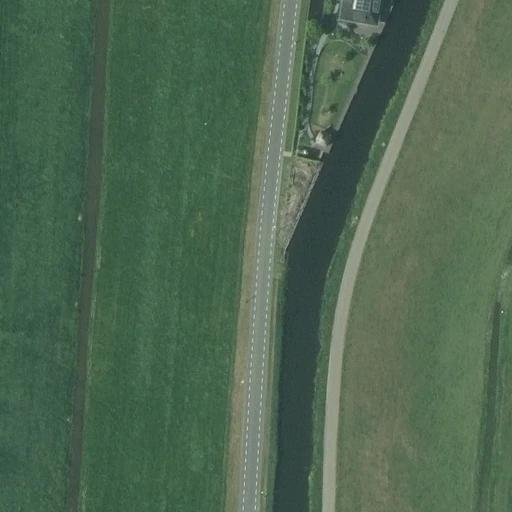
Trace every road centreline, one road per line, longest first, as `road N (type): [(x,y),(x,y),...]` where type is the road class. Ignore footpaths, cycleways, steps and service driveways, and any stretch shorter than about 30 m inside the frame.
road 1 (residential): [(329,511),(349,281),(453,0)]
road 2 (residential): [(248,511),(291,0)]
